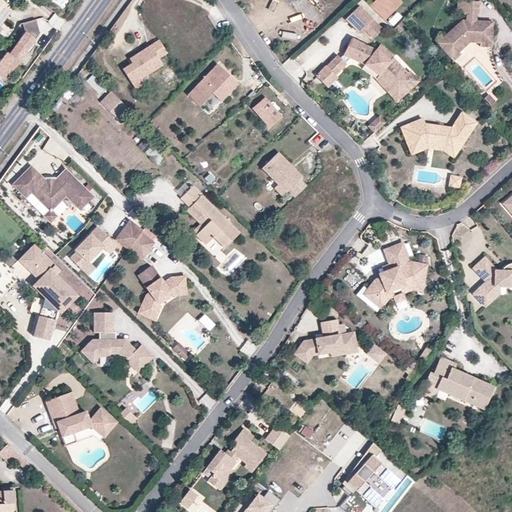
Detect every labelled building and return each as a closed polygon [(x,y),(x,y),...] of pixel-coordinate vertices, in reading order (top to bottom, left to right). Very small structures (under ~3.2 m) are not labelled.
[(384,20),(402,3),(399,0),(376,0),(370,6),(384,20)] [(492,40),(493,22),(476,21),(472,21),(473,14),(476,14),(478,14),(479,2),(458,0),(457,13),(467,13),(466,20),(462,20),(437,43),(451,58),(459,51),(470,42),(480,42),(480,39),(492,40)] [(0,25),(11,11),(0,2),(0,25)] [(359,33),(363,29),(372,19),(359,6),(345,19),(359,33)] [(0,76),(5,80),(40,33),(36,19),(23,23),(25,32),(9,54),(6,53),(0,60),(0,76)] [(373,39),(382,29),(372,19),(363,29),(373,39)] [(407,73),(392,57),(390,61),(375,50),(351,38),(344,54),(350,58),(365,64),(379,75),(391,88),(393,87),(402,97),(419,81),(409,71),(407,73)] [(168,52),(159,39),(135,57),(138,61),(134,64),(125,71),(135,85),(164,64),(160,57),(168,52)] [(394,55),(380,45),(375,50),(390,61),(392,57),(394,55)] [(453,61),(461,54),(459,51),(451,58),(453,61)] [(345,63),(350,58),(344,54),(340,58),(345,63)] [(335,75),(346,63),(345,63),(340,58),(338,56),(327,67),(335,75)] [(221,101),(238,83),(229,75),(221,83),(214,77),(222,68),(218,64),(188,95),(200,106),(212,93),(221,101)] [(402,97),(393,87),(391,88),(379,75),(365,64),(361,69),(376,79),(397,102),(402,97)] [(328,87),(337,77),(335,75),(327,67),(326,66),(316,76),(328,87)] [(221,83),(229,75),(222,68),(214,77),(221,83)] [(106,87),(93,74),(86,81),(99,94),(106,87)] [(119,120),(129,110),(112,92),(101,103),(119,120)] [(281,117),(265,98),(253,108),(270,127),(281,117)] [(458,151),(477,122),(461,112),(451,128),(424,124),(422,119),(400,127),(407,143),(415,140),(416,144),(425,141),(445,143),(458,151)] [(374,133),(386,122),(380,116),(369,126),(374,133)] [(458,151),(445,143),(425,141),(416,144),(415,140),(407,143),(411,155),(427,148),(443,150),(453,157),(458,151)] [(302,177),(278,152),(262,168),(278,184),(282,184),(289,191),(295,197),(306,186),(300,179),(302,177)] [(66,196),(69,192),(83,206),(93,196),(65,169),(56,179),(44,179),(31,166),(12,185),(26,198),(31,192),(49,210),(50,211),(51,210),(52,210),(66,196)] [(459,188),(461,177),(450,176),(449,186),(459,188)] [(289,191),(282,184),(278,184),(274,188),(283,196),(289,191)] [(240,233),(193,186),(180,198),(189,207),(193,203),(204,214),(197,221),(200,224),(203,227),(196,235),(205,244),(213,237),(224,248),(240,233)] [(83,206),(69,192),(66,196),(80,210),(83,206)] [(511,194),(503,202),(511,212),(511,194)] [(197,221),(204,214),(193,203),(189,207),(186,210),(197,221)] [(50,223),(57,215),(52,210),(51,210),(50,211),(49,210),(43,216),(50,223)] [(129,249),(141,233),(142,230),(129,221),(116,240),(128,249),(129,249)] [(196,235),(203,227),(200,224),(192,231),(196,235)] [(81,269),(88,262),(102,247),(109,254),(117,246),(102,231),(99,234),(94,230),(75,250),(77,251),(70,258),(81,269)] [(143,259),(154,243),(141,233),(129,249),(143,259)] [(424,284),(428,264),(411,261),(404,242),(385,249),(390,263),(392,268),(384,271),(380,273),(381,277),(376,279),(368,288),(380,299),(386,292),(413,282),(424,284)] [(77,297),(55,276),(60,271),(33,244),(17,260),(44,286),(41,289),(39,291),(44,297),(34,337),(49,342),(58,310),(61,314),(77,297)] [(511,263),(510,264),(505,266),(501,271),(496,271),(496,269),(484,257),(473,268),(486,282),(478,289),(489,300),(499,290),(499,286),(508,286),(511,283),(511,282),(511,263)] [(88,276),(95,268),(88,262),(81,269),(88,276)] [(186,288),(185,275),(170,277),(164,282),(151,265),(137,275),(149,292),(146,294),(137,313),(155,321),(161,307),(159,304),(157,301),(175,288),(186,288)] [(44,286),(38,281),(35,284),(41,289),(44,286)] [(423,290),(424,284),(413,282),(386,292),(380,299),(368,288),(364,293),(381,307),(389,297),(394,296),(396,302),(406,298),(403,292),(414,288),(423,290)] [(187,294),(186,288),(175,288),(157,301),(159,304),(172,295),(174,298),(177,295),(187,294)] [(489,300),(478,289),(473,294),(485,307),(499,293),(499,290),(489,300)] [(33,297),(31,311),(40,312),(41,298),(33,297)] [(136,350),(125,340),(116,340),(115,332),(113,332),(113,312),(94,313),(94,333),(99,333),(99,340),(92,340),(81,351),(93,363),(99,356),(110,356),(110,354),(119,353),(130,364),(139,364),(142,367),(153,356),(141,344),(136,350)] [(205,313),(198,319),(209,330),(215,324),(205,313)] [(351,342),(350,332),(346,333),(340,334),(338,324),(338,320),(322,322),(324,337),(304,340),(295,353),(304,360),(311,351),(317,350),(318,353),(331,351),(348,348),(351,342)] [(358,351),(354,331),(350,332),(351,342),(348,348),(331,351),(332,355),(358,351)] [(190,354),(178,343),(173,348),(185,360),(190,354)] [(368,354),(380,363),(387,354),(375,345),(368,354)] [(427,363),(436,350),(429,345),(420,357),(427,363)] [(308,362),(313,354),(318,353),(317,350),(311,351),(304,360),(308,362)] [(485,408),(495,386),(455,369),(457,363),(441,356),(434,372),(431,371),(428,377),(439,382),(437,387),(439,388),(485,408)] [(413,381),(420,371),(411,363),(406,370),(410,373),(407,377),(413,381)] [(435,398),(439,388),(437,387),(439,382),(428,377),(425,382),(423,381),(419,391),(435,398)] [(104,437),(117,422),(100,408),(89,421),(86,411),(79,414),(71,392),(46,401),(52,417),(55,416),(59,427),(62,436),(73,432),(91,426),(104,437)] [(400,423),(406,407),(398,403),(388,417),(400,423)] [(136,418),(126,408),(120,414),(130,424),(136,418)] [(279,450),(290,436),(275,425),(264,439),(279,450)] [(304,425),(299,432),(308,439),(313,432),(304,425)] [(233,460),(236,456),(246,464),(254,470),(266,454),(250,441),(253,436),(243,428),(233,441),(236,444),(230,452),(227,455),(224,453),(220,450),(206,468),(213,474),(212,475),(223,484),(233,471),(230,469),(236,462),(233,460)] [(77,441),(73,432),(62,436),(65,445),(77,441)] [(31,468),(7,444),(0,451),(0,455),(10,466),(15,461),(27,472),(31,468)] [(365,481),(372,472),(391,489),(400,479),(372,454),(346,483),(374,508),(383,498),(365,481)] [(254,470),(246,464),(244,466),(252,472),(254,470)] [(223,484),(212,475),(208,481),(219,490),(223,484)] [(187,508),(197,496),(189,490),(179,502),(187,508)] [(0,511),(14,511),(13,491),(3,492),(0,491),(0,511)] [(271,511),(280,500),(268,491),(262,498),(258,495),(244,511),(271,511)] [(350,511),(359,511),(364,501),(347,494),(342,506),(351,510),(350,511)]
